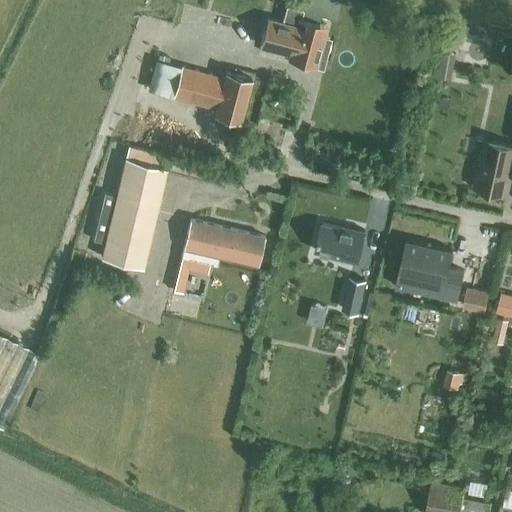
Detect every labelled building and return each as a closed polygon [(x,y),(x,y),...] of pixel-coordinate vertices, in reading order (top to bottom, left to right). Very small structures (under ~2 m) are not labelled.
[(267,18),(260,44),(290,51),(289,57),(315,64),(323,33),(316,31),(319,22),(320,15),(336,19),(341,0),(305,0),(304,8),(286,4),(282,22),(267,18)] [(225,70),(223,75),(156,58),(147,89),(215,107),(214,112),(240,118),(250,77),(225,70)] [(511,144),(485,139),(474,185),(506,192),(511,172),(511,171),(511,144)] [(101,255),(142,265),(169,153),(128,144),(101,255)] [(219,254),(257,262),(264,234),(191,217),(182,255),(217,264),(219,254)] [(357,261),(365,230),(349,226),(349,228),(321,221),(315,249),(331,253),(330,255),(357,261)] [(453,249),(406,238),(395,284),(457,299),(464,270),(449,266),(453,249)] [(349,276),(342,308),(358,311),(365,279),(349,276)] [(202,302),(204,291),(178,286),(176,297),(202,302)] [(483,308),(487,290),(467,286),(463,304),(483,308)] [(0,424),(3,426),(39,351),(0,332),(0,424)] [(488,511),(490,501),(462,496),(464,486),(431,480),(425,511),(488,511)] [(511,511),(511,505),(500,503),(498,511),(511,511)]
